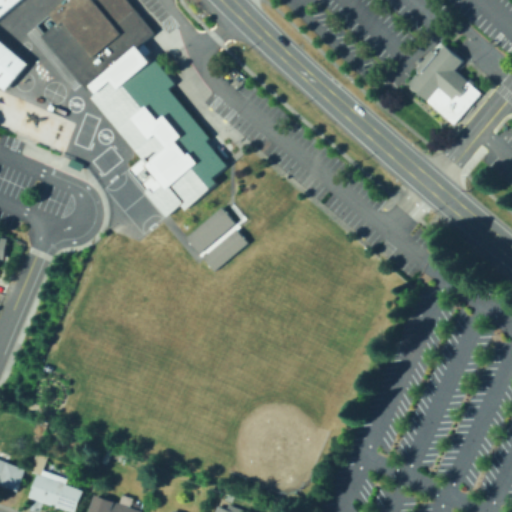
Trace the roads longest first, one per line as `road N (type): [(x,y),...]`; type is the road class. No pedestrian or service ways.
road 1 (secondary): [(511,252),(228,0)]
road 2 (residential): [(52,224),(0,341)]
